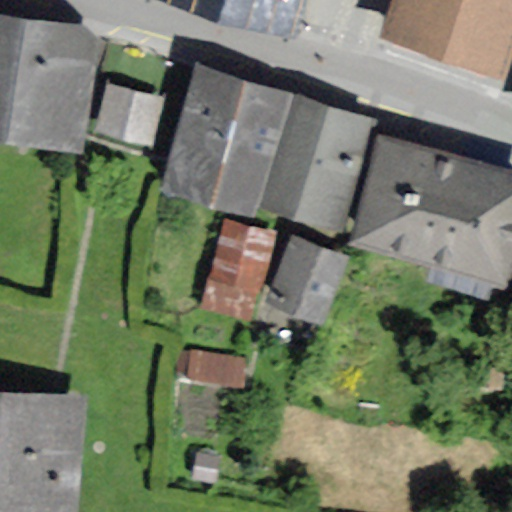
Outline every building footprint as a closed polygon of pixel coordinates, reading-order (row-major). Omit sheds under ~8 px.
[(197,0),(310,31),(318,0),(197,0)] [(511,0),(398,0),(386,36),(511,79),(511,0)] [(0,141),(73,150),(94,40),(0,21),(0,141)] [(150,135),(163,85),(109,71),(95,121),(150,135)] [(384,131),(201,72),(163,192),(346,251),(349,241),(384,131)] [(511,177),(384,131),(349,241),(511,300),(511,297),(511,177)] [(345,262),(302,246),(279,306),(322,323),(345,262)] [(0,511),(81,511),(93,400),(0,390),(0,511)]
